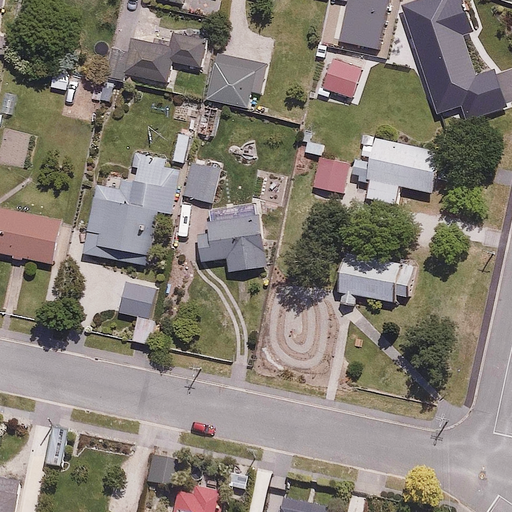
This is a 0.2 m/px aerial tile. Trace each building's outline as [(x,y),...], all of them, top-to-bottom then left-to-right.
[(144,0),(144,3),(180,11),(182,0),(144,0)] [(403,0),(400,1),(439,122),(483,108),(479,93),(486,91),(468,34),(476,29),(466,0),(403,0)] [(511,0),(482,0),(487,11),(511,1),(511,0)] [(170,44),(131,38),(129,49),(106,46),(100,85),(168,95),(172,69),(200,73),(205,38),(171,33),(170,44)] [(258,71),(213,62),(206,98),(251,107),(258,71)] [(213,137),(218,106),(203,103),(198,134),(213,137)] [(185,164),(192,132),(180,129),(172,161),(185,164)] [(442,148),(359,133),(351,180),(368,183),(365,199),(398,205),(402,185),(434,191),(442,148)] [(92,182),(87,232),(101,233),(99,250),(157,257),(162,211),(174,213),(179,169),(165,167),(167,157),(139,154),(137,175),(109,172),(108,184),(92,182)] [(214,204),(223,166),(192,159),(183,197),(214,204)] [(314,167),(312,185),(346,189),(348,171),(314,167)] [(64,217),(0,207),(0,254),(57,263),(64,217)] [(197,232),(200,261),(227,259),(228,271),(267,267),(262,214),(204,220),(205,231),(197,232)] [(369,308),(370,300),(398,305),(398,301),(411,303),(417,263),(346,252),(338,302),(369,308)] [(60,475),(69,431),(52,427),(44,471),(60,475)] [(307,496),(311,477),(287,472),(283,491),(307,496)] [(0,511),(15,511),(21,478),(0,474),(0,511)] [(221,511),(226,492),(189,484),(186,498),(168,494),(164,511),(221,511)] [(345,511),(346,508),(283,497),(281,511),(345,511)]
